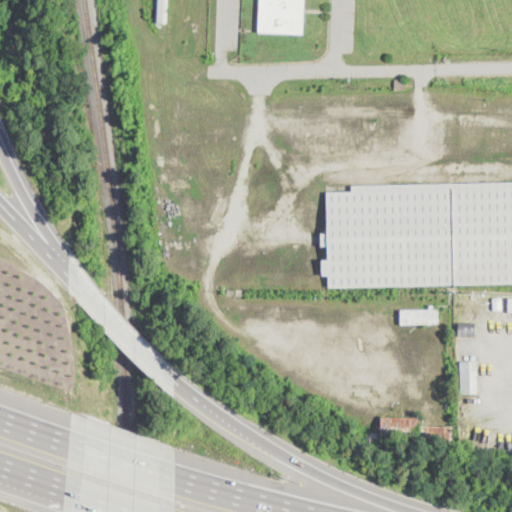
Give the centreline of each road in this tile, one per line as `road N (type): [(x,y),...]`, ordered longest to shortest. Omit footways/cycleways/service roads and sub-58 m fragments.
road 1 (motorway): [(429,511),(261,440),(175,382)]
road 2 (motorway): [(81,286),(0,142)]
road 3 (motorway): [(175,382),(81,286)]
road 4 (motorway): [(301,511),(179,481)]
